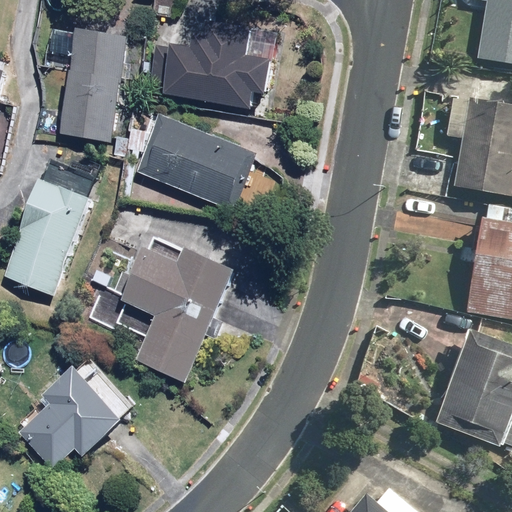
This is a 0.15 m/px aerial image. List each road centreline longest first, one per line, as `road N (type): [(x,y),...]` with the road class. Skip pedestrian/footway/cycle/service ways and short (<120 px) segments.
road 1 (residential): [(386,0),(313,359),(260,452),(202,511)]
road 2 (unknown): [(313,359),(511,499)]
